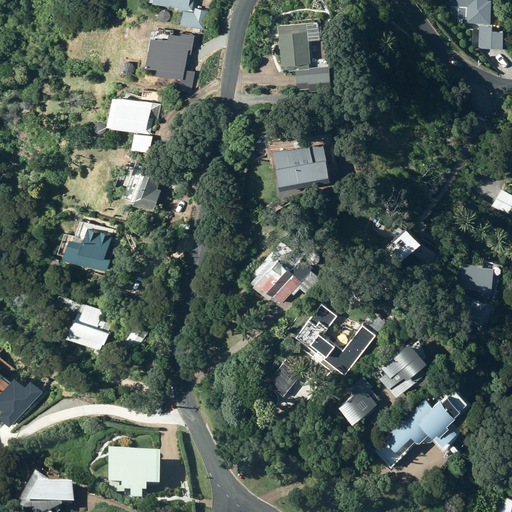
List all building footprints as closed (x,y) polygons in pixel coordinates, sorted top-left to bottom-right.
[(197,0),(156,0),(155,5),(185,10),(182,27),(205,31),(208,11),(196,9),(197,0)] [(450,0),(449,19),(466,20),(466,23),(490,25),(492,0),(450,0)] [(309,25),(280,27),(283,67),(285,67),(285,73),(299,72),(299,77),(310,76),(311,93),(332,91),(331,74),(329,71),(329,68),(310,70),(310,65),(312,64),(309,25)] [(478,32),(477,48),(503,50),(503,48),(504,49),(505,34),(493,33),(494,29),(478,28),(478,32)] [(195,75),(185,73),(190,39),(170,36),(169,42),(153,39),(148,69),(158,71),(157,79),(180,83),(178,94),(192,96),(195,75)] [(344,93),(353,100),(357,96),(348,88),(344,93)] [(162,106),(116,99),(112,130),(152,136),(154,118),(160,119),(162,106)] [(151,155),(153,138),(137,135),(134,152),(151,155)] [(283,193),(333,184),(326,144),(277,152),(283,193)] [(139,162),(125,199),(132,202),(132,203),(138,205),(137,207),(156,213),(163,193),(159,191),(166,171),(139,162)] [(511,210),(511,195),(503,191),(493,208),(508,217),(511,210)] [(32,211),(20,233),(31,239),(43,217),(32,211)] [(375,259),(390,276),(422,248),(407,231),(375,259)] [(65,264),(107,275),(112,257),(107,256),(112,239),(88,232),(84,247),(72,244),(65,264)] [(307,294),(321,280),(303,263),(292,274),(281,263),(258,288),(271,301),(276,297),(283,304),(293,294),(295,296),(301,289),(307,294)] [(452,318),(482,327),(497,272),(467,264),(452,318)] [(106,312),(62,298),(59,307),(75,312),(76,321),(70,341),(101,351),(103,345),(107,346),(111,335),(110,334),(112,325),(103,322),(106,312)] [(323,306),(311,322),(318,328),(321,323),(328,329),(339,318),(323,306)] [(347,376),(378,337),(364,326),(344,351),(338,347),(337,348),(323,336),(314,347),(328,358),(326,360),(347,376)] [(137,327),(121,347),(133,357),(149,337),(137,327)] [(337,337),(342,338),(345,336),(345,331),(341,330),(337,332),(337,337)] [(413,347),(384,370),(388,375),(381,380),(398,401),(429,376),(425,371),(430,368),(413,347)] [(285,398),(301,378),(285,366),(269,386),(285,398)] [(1,412),(13,424),(46,389),(34,378),(29,383),(19,373),(13,379),(0,367),(0,400),(6,407),(1,412)] [(365,378),(352,390),(357,397),(341,410),(356,428),(379,406),(368,393),(374,388),(365,378)] [(471,405),(458,392),(446,404),(444,403),(437,410),(427,399),(386,441),(388,442),(377,452),(385,460),(394,468),(404,458),(419,441),(422,444),(430,436),(446,451),(460,437),(452,430),(460,422),(459,421),(466,414),(464,412),(471,405)] [(161,489),(161,458),(109,457),(108,488),(123,489),(122,494),(131,494),(131,500),(143,500),(143,495),(148,495),(148,489),(161,489)] [(55,511),(61,510),(61,506),(74,506),(72,485),(54,485),(36,473),(22,501),(22,511),(32,511),(55,511)] [(511,511),(511,499),(501,497),(497,511),(511,511)]
